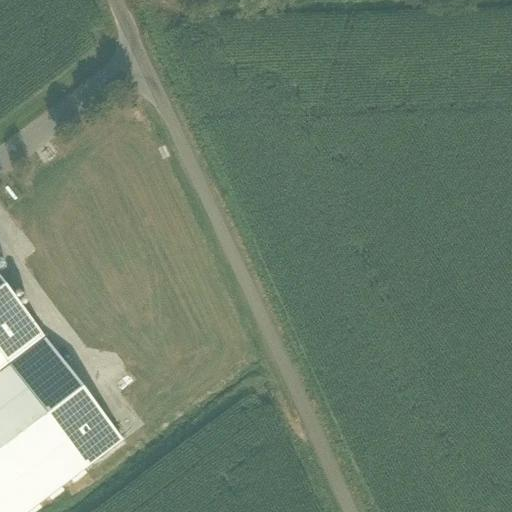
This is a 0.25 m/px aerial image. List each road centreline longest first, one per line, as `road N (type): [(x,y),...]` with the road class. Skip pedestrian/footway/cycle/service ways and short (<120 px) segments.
road 1 (unclassified): [(341,511),(114,0)]
road 2 (track): [(0,165),(140,57)]
